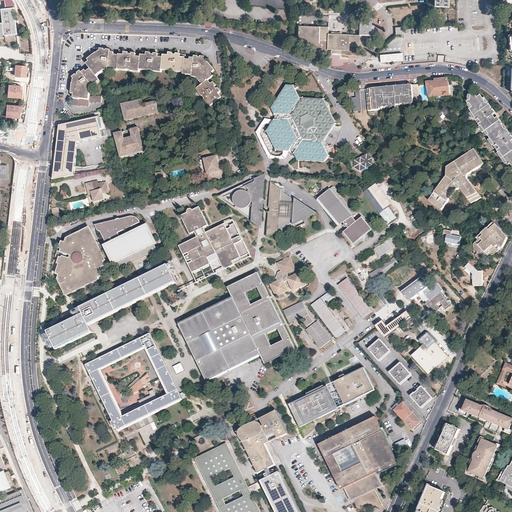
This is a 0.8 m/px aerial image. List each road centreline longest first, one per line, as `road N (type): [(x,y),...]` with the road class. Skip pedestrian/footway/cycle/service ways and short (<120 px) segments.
road 1 (residential): [(56,25),(219,33),(345,75),(457,70),(511,104)]
road 2 (secondary): [(72,511),(37,435),(25,374),(44,145)]
road 3 (residential): [(396,511),(511,252)]
road 4 (secondary): [(44,145),(56,25)]
